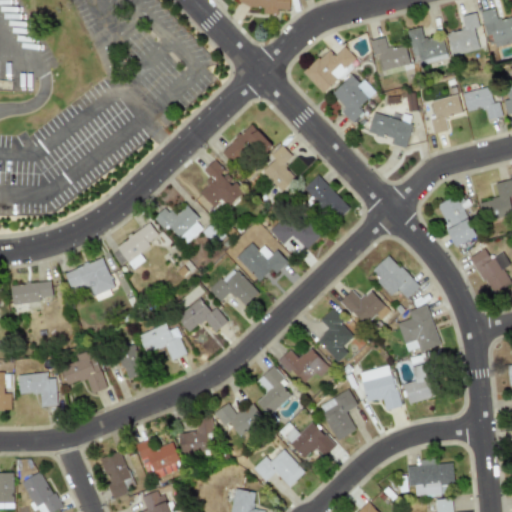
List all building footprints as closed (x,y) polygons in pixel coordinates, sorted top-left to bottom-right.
[(288,11),(288,0),(242,0),(243,6),(262,6),(262,15),(277,15),(277,10),(288,11)] [(484,36),(491,35),(493,46),(511,42),(511,15),(495,19),(493,9),(479,11),(484,36)] [(456,17),(459,30),(445,33),(451,56),(481,48),(472,13),(456,17)] [(405,30),(414,65),(446,58),(441,36),(423,40),(420,27),(405,30)] [(369,40),(371,55),(378,53),(381,71),(408,66),(404,45),(386,48),(384,37),(369,40)] [(302,72),(321,94),(357,61),(343,46),(332,56),(326,49),(302,72)] [(505,114),(511,112),(511,69),(510,70),(511,80),(503,82),(507,99),(501,100),(505,114)] [(343,107),(339,111),(350,122),(362,111),(358,107),(374,92),(361,79),(357,83),(350,75),(330,94),(343,107)] [(461,93),(465,111),(483,107),(486,119),(500,116),(497,102),(492,103),(488,86),(461,93)] [(460,113),(456,94),(429,101),(433,118),(428,119),(432,134),(446,130),(443,118),(460,113)] [(389,139),(388,143),(404,148),(411,124),(372,112),(366,131),(389,139)] [(248,153),(254,159),(270,144),(250,124),(221,151),(234,166),(248,153)] [(260,172),(280,192),(295,178),(283,165),(292,157),(280,145),(269,155),(273,160),(260,172)] [(197,191),(218,214),(242,193),(213,160),(202,170),(210,179),(197,191)] [(302,188),(334,222),(348,208),(316,175),(302,188)] [(493,183),(497,197),(478,202),(482,220),(511,213),(508,198),(511,196),(511,191),(509,179),(493,183)] [(454,246),(476,236),(457,195),(435,205),(454,246)] [(184,244),(203,226),(184,206),(172,218),(163,208),(152,218),(163,230),(167,226),(184,244)] [(268,231),(281,244),(290,235),(304,250),(319,236),(301,217),(293,224),(285,215),(268,231)] [(157,237),(148,223),(115,246),(131,269),(143,260),(137,251),(157,237)] [(257,281),(270,269),(274,273),(286,262),(274,249),(270,253),(262,245),(257,250),(250,243),(234,257),(257,281)] [(491,297),(509,286),(486,247),(468,257),(491,297)] [(369,274),(391,294),(396,289),(406,299),(418,286),(385,255),(369,274)] [(63,272),(70,291),(86,285),(90,296),(112,287),(101,258),(63,272)] [(208,291),(219,301),(228,291),(244,306),(257,292),(231,267),(208,291)] [(9,285),(11,305),(39,301),(39,297),(51,296),(49,281),(9,285)] [(361,326),(374,315),(378,320),(388,311),(368,290),(358,299),(350,290),(338,301),(361,326)] [(213,332),(226,321),(213,308),(208,312),(196,298),(175,318),(188,332),(201,319),(213,332)] [(395,323),(406,352),(416,348),(418,352),(440,344),(424,304),(406,311),(409,318),(395,323)] [(335,362),(345,352),(340,347),(353,335),(329,310),(318,320),(327,329),(315,340),(335,362)] [(136,335),(144,353),(163,345),(169,360),(185,353),(174,327),(167,330),(164,323),(136,335)] [(142,374),(135,344),(116,348),(123,378),(142,374)] [(296,355),(289,348),(277,360),(300,386),(314,373),(318,376),(327,367),(307,345),(296,355)] [(105,388),(90,349),(74,355),(76,360),(58,366),(65,385),(84,378),(89,394),(105,388)] [(412,381),(401,384),(406,403),(436,396),(428,362),(409,367),(412,381)] [(357,372),(364,402),(380,398),(383,411),(399,407),(388,365),(357,372)] [(254,401),(266,415),(293,393),(272,366),(256,379),(266,392),(254,401)] [(0,410),(9,410),(9,393),(2,393),(2,372),(0,372),(0,410)] [(17,394),(38,393),(39,406),(55,405),(53,378),(45,379),(45,373),(16,375),(17,394)] [(316,406),(336,440),(354,429),(344,412),(355,405),(346,389),(316,406)] [(221,426),(227,422),(236,436),(252,425),(242,410),(234,415),(226,403),(212,412),(221,426)] [(179,454),(212,450),(209,417),(193,418),(194,431),(177,433),(179,454)] [(333,446),(309,422),(297,434),(287,424),(278,433),(302,458),(313,447),(322,456),(333,446)] [(267,461),(263,456),(250,468),(263,481),(273,472),(286,487),(302,472),(280,449),(267,461)] [(126,493),(121,479),(127,477),(119,451),(99,458),(107,483),(106,484),(110,498),(126,493)] [(451,463),(434,464),(434,459),(417,460),(418,465),(405,466),(406,486),(413,485),(413,496),(440,495),(439,485),(452,484),(451,463)] [(51,511),(58,509),(41,471),(19,481),(32,510),(36,509),(37,511),(51,511)] [(0,509),(12,509),(11,472),(0,472),(0,509)] [(139,497),(145,510),(140,511),(167,511),(159,489),(139,497)] [(261,511),(262,510),(251,509),(253,492),(231,489),(228,511),(261,511)] [(435,511),(435,500),(451,498),(452,511),(435,511)] [(356,511),(376,511),(367,502),(356,511)]
